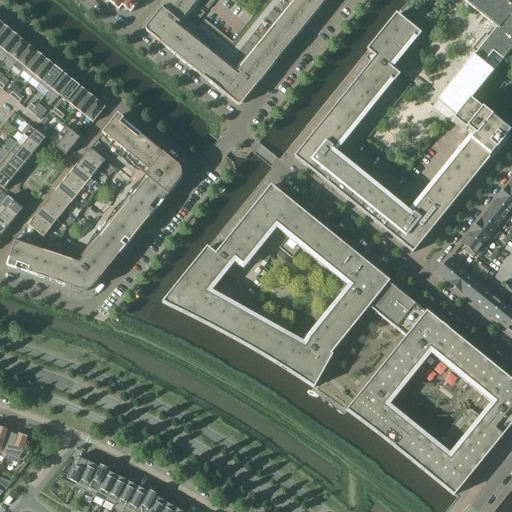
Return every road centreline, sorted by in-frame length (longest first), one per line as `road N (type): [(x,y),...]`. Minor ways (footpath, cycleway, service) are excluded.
road 1 (secondary): [(325,511),(172,412),(0,341)]
road 2 (secondary): [(0,382),(156,445),(259,511)]
road 3 (residential): [(420,279),(251,144),(237,124)]
road 4 (residential): [(202,169),(87,308)]
road 5 (residential): [(74,433),(219,511)]
road 6 (residential): [(339,0),(237,124)]
road 7 (residential): [(0,11),(118,101)]
road 8 (residential): [(511,162),(420,279)]
road 9 (residential): [(237,124),(129,29)]
